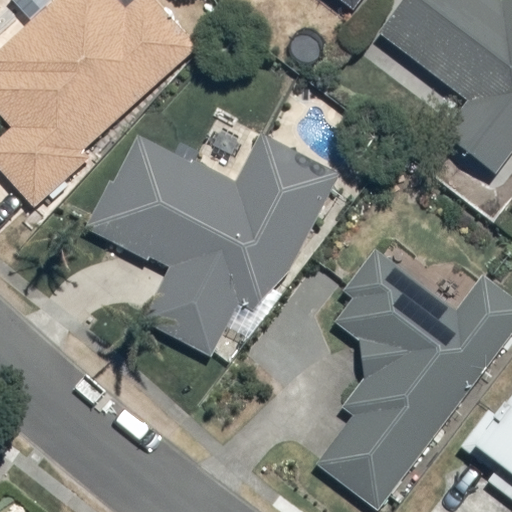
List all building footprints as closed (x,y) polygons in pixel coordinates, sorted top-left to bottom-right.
[(0,147),(0,157),(44,207),(202,46),(158,0),(140,0),(131,9),(122,0),(57,0),(0,55),(0,64),(4,68),(0,71),(0,110),(18,130),(0,147)] [(452,132),(506,170),(511,161),(511,0),(425,0),(395,43),(475,100),(452,132)] [(147,128),(96,227),(177,269),(149,322),(237,368),(294,256),(309,264),(356,173),(271,129),(245,178),(147,128)] [(324,457),(383,505),(511,348),(511,283),(497,271),(461,313),(389,249),(350,285),(363,299),(343,318),(369,345),(371,372),(344,406),(357,416),(324,457)] [(511,410),(489,443),(511,463),(511,410)]
